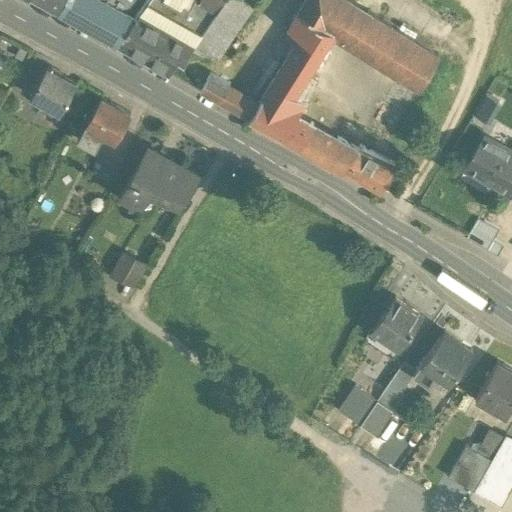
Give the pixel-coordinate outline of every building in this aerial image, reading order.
[(131,0),(63,0),(59,7),(105,33),(125,10),(131,0)] [(147,0),(131,0),(125,10),(134,16),(139,10),(147,0)] [(194,0),(189,9),(184,6),(182,11),(162,0),(147,0),(139,10),(194,41),(216,10),(197,0),(194,0)] [(194,41),(191,46),(216,59),(256,0),(223,0),(216,10),(194,41)] [(392,25),(351,0),(305,0),(298,11),(333,32),(349,41),(373,56),(392,25)] [(125,10),(105,33),(117,39),(134,16),(125,10)] [(139,10),(134,16),(117,39),(169,68),(178,54),(184,57),(191,46),(194,41),(139,10)] [(333,32),(298,11),(289,27),(301,34),(294,44),(259,99),(249,114),(284,134),(297,112),(305,98),(296,92),(333,32)] [(438,53),(392,25),(373,56),(400,73),(419,84),(438,53)] [(289,27),(283,37),(294,44),(301,34),(289,27)] [(77,80),(48,63),(31,92),(51,103),(48,109),(57,114),(77,80)] [(229,81),(211,70),(201,87),(220,97),(229,81)] [(259,99),(229,81),(220,97),(249,114),(259,99)] [(132,110),(102,94),(85,124),(97,131),(99,127),(117,137),(132,110)] [(359,148),(297,112),(284,134),(347,170),(359,148)] [(511,149),(484,134),(465,167),(486,179),(485,180),(509,195),(511,190),(511,149)] [(397,163),(361,143),(359,148),(347,170),(381,190),(397,163)] [(198,174),(149,146),(122,195),(143,207),(153,190),(180,205),(198,174)] [(145,272),(123,261),(111,284),(133,295),(145,272)] [(422,320),(394,301),(371,336),(398,354),(422,320)] [(471,352),(444,334),(413,379),(428,390),(430,386),(442,394),(471,352)] [(398,354),(371,336),(364,346),(391,364),(398,354)] [(130,348),(118,343),(114,354),(125,358),(130,348)] [(511,404),(511,372),(497,364),(477,398),(506,415),(511,404)] [(376,408),(392,418),(413,379),(401,372),(376,408)] [(354,392),(337,417),(348,425),(365,400),(354,392)] [(506,415),(477,398),(473,405),(502,422),(506,415)] [(365,400),(348,425),(359,433),(376,408),(365,400)] [(376,408),(359,433),(375,443),(392,418),(376,408)] [(504,446),(487,437),(476,457),(492,466),(504,446)] [(492,466),(476,457),(465,451),(448,483),(475,498),(492,466)]
